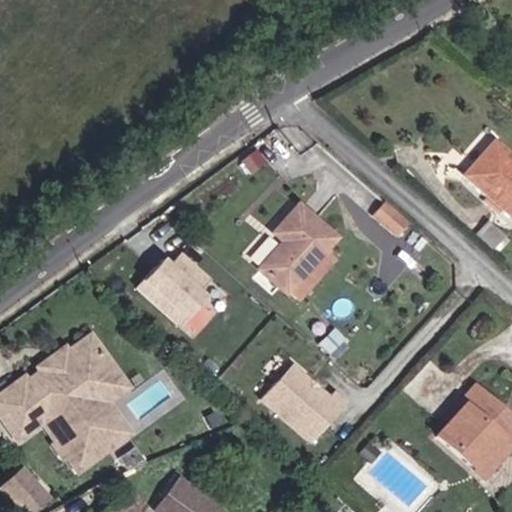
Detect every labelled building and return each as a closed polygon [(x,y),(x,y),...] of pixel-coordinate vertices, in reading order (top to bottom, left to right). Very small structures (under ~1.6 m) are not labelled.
[(459,177),(509,223),(511,219),(511,168),(485,145),(459,177)] [(261,265),(288,289),(325,249),(338,236),(300,200),(275,227),(287,238),(261,265)] [(406,227),(382,206),(368,221),(393,242),(406,227)] [(298,299),(336,258),(325,249),(288,289),(298,299)] [(166,253),(136,288),(180,327),(218,283),(182,252),(175,261),(166,253)] [(111,367),(90,340),(68,357),(67,362),(51,374),(46,373),(29,386),(26,382),(0,401),(0,413),(21,441),(46,422),(61,443),(60,449),(66,456),(71,457),(82,471),(121,441),(89,400),(92,382),(111,367)] [(344,405),(295,363),(264,399),(313,441),(344,405)] [(127,388),(111,367),(92,382),(89,400),(121,441),(130,433),(107,403),(127,388)] [(450,398),(458,405),(446,418),(430,434),(466,468),(495,437),(505,446),(511,438),(511,422),(468,381),(450,398)] [(438,411),(446,418),(458,405),(450,398),(438,411)] [(505,446),(495,437),(466,468),(476,478),(505,446)] [(21,474),(6,486),(27,508),(41,496),(21,474)] [(215,511),(214,503),(180,477),(157,508),(162,511),(215,511)] [(124,505),(131,511),(150,511),(133,495),(124,505)] [(118,499),(103,511),(131,511),(124,505),(118,499)]
